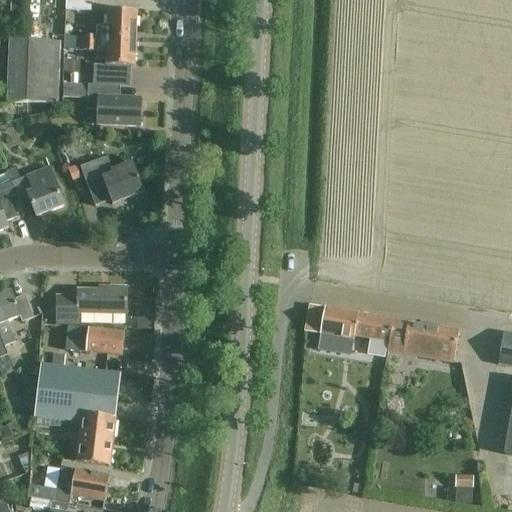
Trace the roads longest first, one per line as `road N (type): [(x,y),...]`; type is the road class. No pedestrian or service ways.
road 1 (tertiary): [(224,511),(241,361),(260,0)]
road 2 (residential): [(168,257),(183,0)]
road 3 (residential): [(150,511),(168,257)]
road 4 (residential): [(0,264),(22,255),(168,257)]
